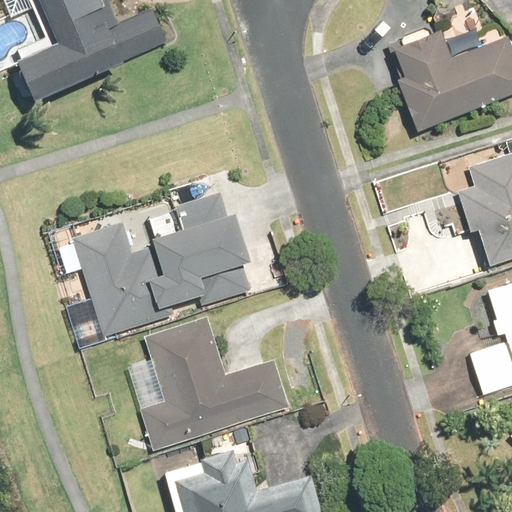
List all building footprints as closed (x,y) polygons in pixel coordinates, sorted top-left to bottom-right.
[(14,57),(32,98),(166,41),(152,8),(117,24),(106,0),(37,0),(54,40),(14,57)] [(395,79),(415,131),(511,93),(511,50),(506,36),(452,57),(440,28),(392,47),(403,76),(395,79)] [(477,229),(488,266),(511,258),(511,151),(467,166),(473,185),(455,190),(468,232),(477,229)] [(122,221),(70,237),(102,337),(174,315),(170,304),(197,295),(201,307),(251,291),(241,262),(248,260),(233,210),(226,213),(219,191),(173,205),(180,226),(148,236),(151,244),(131,250),(122,221)] [(469,353),(482,395),(511,385),(511,280),(485,289),(495,320),(492,320),(496,334),(503,332),(506,341),(469,353)] [(138,409),(150,449),(289,406),(274,358),(226,373),(207,314),(143,334),(164,401),(138,409)] [(179,511),(322,511),(311,472),(255,488),(247,459),(236,462),(232,447),(197,457),(201,472),(170,481),(179,511)]
